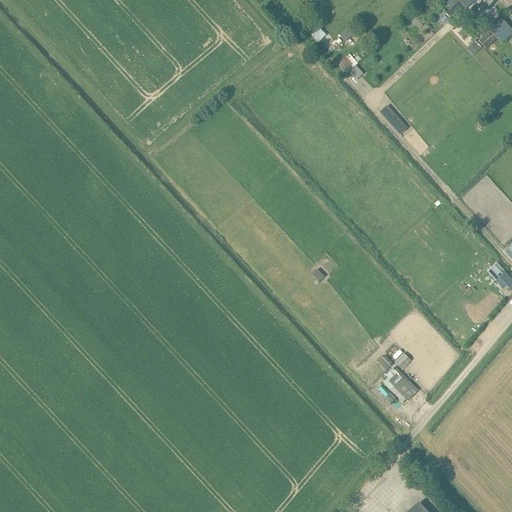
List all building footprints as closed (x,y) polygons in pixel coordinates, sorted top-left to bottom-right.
[(461,0),(459,2),(467,10),(476,2),(484,12),(491,6),(497,0),(461,0)] [(458,4),(446,14),(449,18),(455,13),(457,16),(463,10),(458,4)] [(346,30),(339,36),(346,43),(355,34),(349,27),(346,30)] [(490,31),(478,42),(486,50),(498,39),(490,31)] [(346,57),(338,65),(346,74),(358,63),(350,55),(347,58),(346,57)] [(408,130),(390,110),(387,106),(379,113),(400,136),(408,130)] [(498,263),(494,267),(501,274),(505,271),(498,263)] [(319,284),(324,279),(317,271),(311,276),(319,284)] [(511,288),(511,280),(505,272),(495,281),(502,288),(505,285),(510,290),(511,288)] [(404,354),(394,363),(402,370),(410,361),(409,360),(404,354)] [(393,365),(384,356),(378,363),(386,372),(393,365)] [(416,394),(393,370),(385,377),(387,379),(383,383),(392,393),(400,400),(403,403),(406,400),(408,401),(416,394)]
